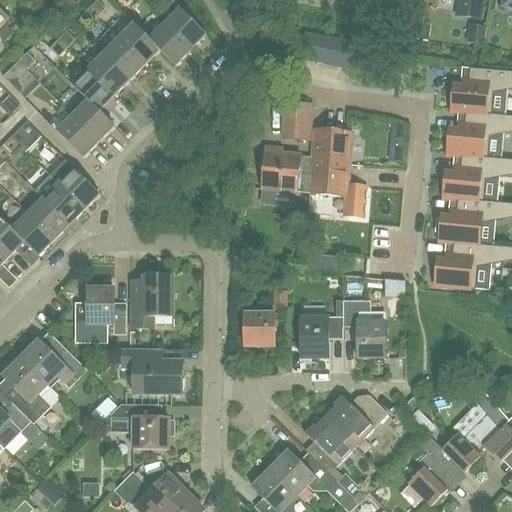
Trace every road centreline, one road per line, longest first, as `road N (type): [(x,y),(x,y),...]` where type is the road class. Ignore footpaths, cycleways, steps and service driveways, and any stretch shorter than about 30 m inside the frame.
road 1 (residential): [(124,245),(122,197),(132,166),(235,70),(324,96),(419,107),(406,265)]
road 2 (residential): [(388,388),(211,387)]
road 3 (residential): [(0,335),(82,253),(124,245)]
road 4 (residential): [(241,511),(211,477),(211,387)]
road 5 (residential): [(211,387),(209,254)]
